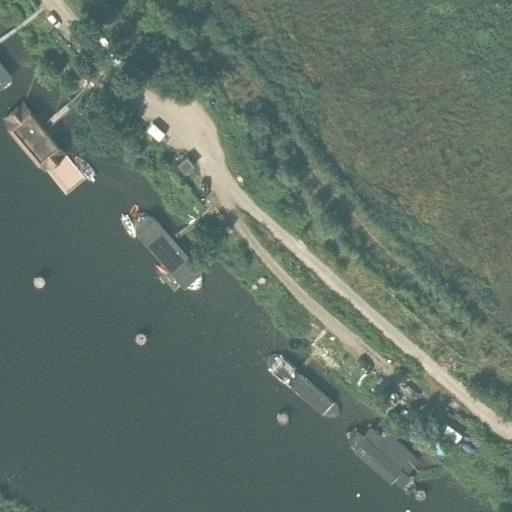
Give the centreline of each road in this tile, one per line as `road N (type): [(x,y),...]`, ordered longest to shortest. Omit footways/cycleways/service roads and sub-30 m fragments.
road 1 (track): [(414,394),(292,288),(136,95)]
road 2 (track): [(210,178),(511,434)]
road 3 (unclassified): [(136,95),(49,0)]
